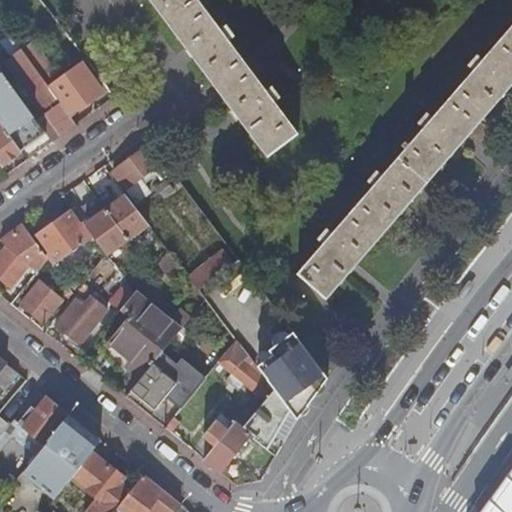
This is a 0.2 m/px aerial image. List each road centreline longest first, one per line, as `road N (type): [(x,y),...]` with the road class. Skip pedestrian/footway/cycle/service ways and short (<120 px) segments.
road 1 (motorway): [(511,259),(396,400),(334,511)]
road 2 (residential): [(228,511),(0,331)]
road 3 (secondary): [(511,260),(362,465)]
road 4 (motorway): [(382,511),(511,331)]
road 5 (secondary): [(409,500),(445,434),(511,347)]
road 6 (residential): [(126,127),(0,215)]
